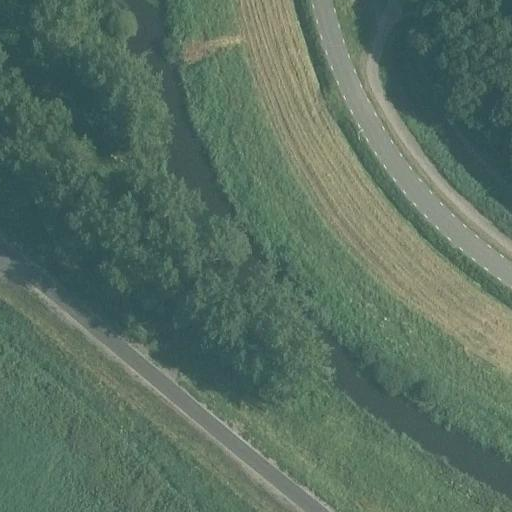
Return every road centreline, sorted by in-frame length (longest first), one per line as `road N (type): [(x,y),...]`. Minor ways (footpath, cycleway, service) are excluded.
road 1 (unclassified): [(311,511),(4,261)]
road 2 (tertiary): [(511,284),(420,212),(356,127),(313,0)]
road 3 (unknown): [(397,0),(402,34),(449,120),(511,190)]
